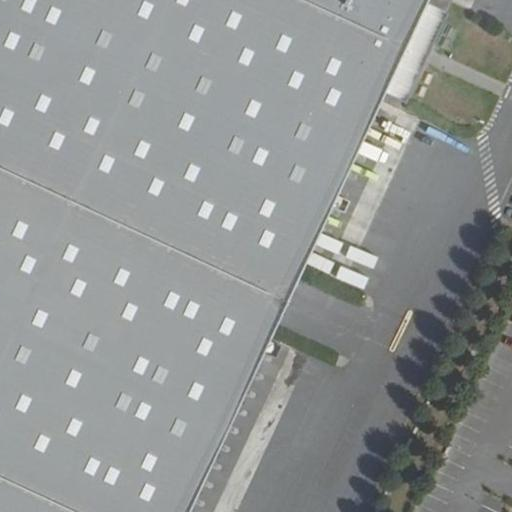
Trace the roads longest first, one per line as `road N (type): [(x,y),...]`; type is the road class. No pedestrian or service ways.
road 1 (unknown): [(331,511),(351,441),(511,91)]
road 2 (unknown): [(511,332),(457,461)]
